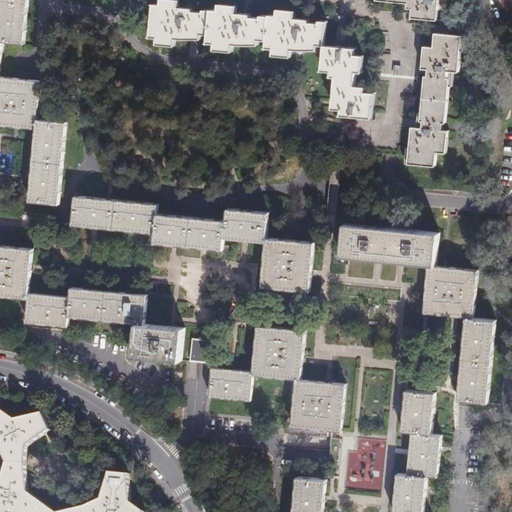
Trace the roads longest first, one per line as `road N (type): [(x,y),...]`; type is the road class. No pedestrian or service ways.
road 1 (residential): [(37,0),(33,58),(62,78),(75,102),(85,160),(109,176),(191,198),(306,191)]
road 2 (residential): [(331,193),(299,159),(296,102),(273,69),(157,60),(103,15),(54,6),(55,0)]
road 3 (residential): [(42,335),(146,384),(197,391),(192,432)]
road 4 (tertiary): [(160,457),(91,403),(0,367)]
road 5 (residential): [(511,199),(493,207),(331,193)]
